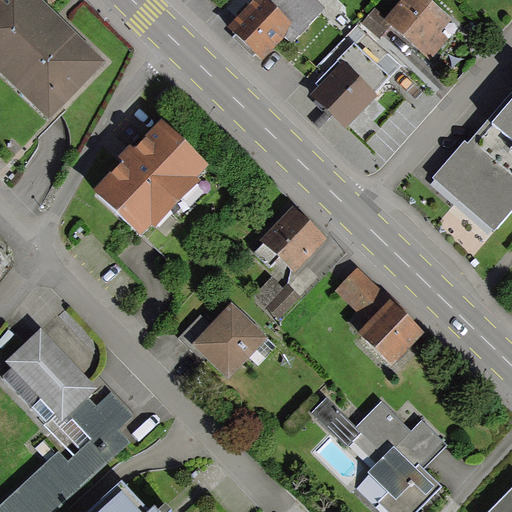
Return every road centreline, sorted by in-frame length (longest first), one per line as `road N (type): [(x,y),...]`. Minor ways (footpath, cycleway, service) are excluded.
road 1 (residential): [(35,257),(275,511)]
road 2 (primary): [(358,224),(163,36)]
road 3 (residential): [(163,36),(35,257)]
road 4 (residential): [(358,224),(511,39)]
road 5 (primary): [(511,368),(358,224)]
road 6 (residential): [(3,224),(52,158),(53,117)]
